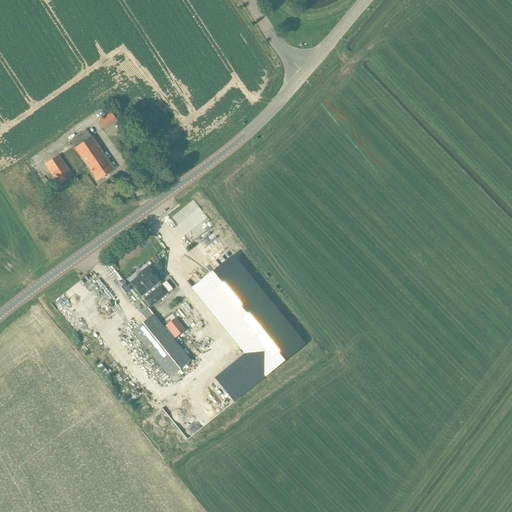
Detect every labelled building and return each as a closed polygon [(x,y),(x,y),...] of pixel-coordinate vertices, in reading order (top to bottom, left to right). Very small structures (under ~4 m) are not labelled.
[(116,120),(111,112),(99,121),(104,128),(116,120)] [(109,162),(87,130),(70,142),(98,181),(114,170),(109,162)] [(73,175),(59,155),(45,164),(59,185),(73,175)] [(43,203),(29,213),(39,228),(54,218),(68,209),(56,193),(43,202),(43,203)] [(235,260),(196,291),(265,377),(304,346),(235,260)] [(169,293),(148,267),(141,272),(142,274),(131,283),(151,308),(169,293)] [(203,320),(206,318),(182,288),(173,295),(180,303),(172,309),(188,330),(185,332),(202,354),(222,338),(216,329),(213,332),(203,320)] [(117,327),(106,314),(109,311),(103,304),(88,316),(105,337),(117,327)] [(147,320),(133,332),(170,379),(192,361),(190,359),(175,341),(170,334),(166,329),(154,314),(153,315),(148,308),(141,313),(147,320)] [(177,318),(166,326),(167,328),(166,329),(170,334),(171,333),(175,339),(186,330),(177,318)]
